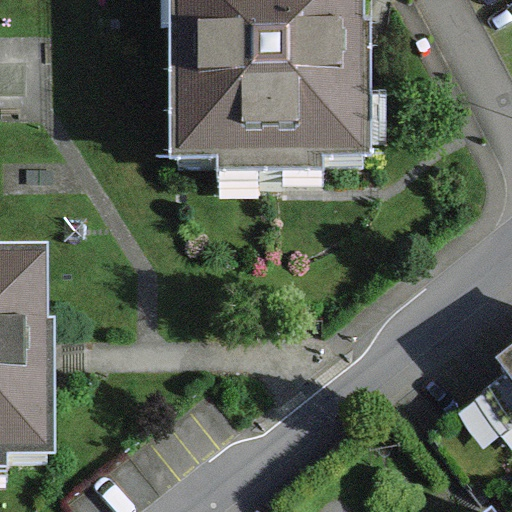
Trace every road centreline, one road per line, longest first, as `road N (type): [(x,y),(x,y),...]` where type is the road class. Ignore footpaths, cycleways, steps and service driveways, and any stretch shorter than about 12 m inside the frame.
road 1 (residential): [(184,511),(511,249)]
road 2 (residential): [(511,136),(437,0)]
